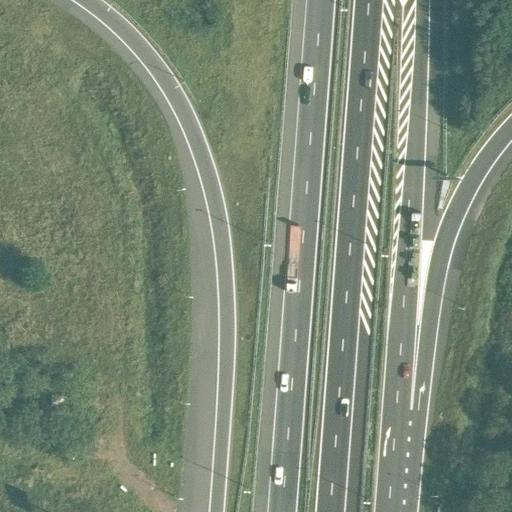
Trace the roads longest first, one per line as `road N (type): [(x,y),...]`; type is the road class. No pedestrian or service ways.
road 1 (motorway): [(84,0),(130,38),(162,79),(206,176),(226,324),(217,511)]
road 2 (motorway): [(318,0),(278,511)]
road 3 (motorway): [(327,511),(366,0)]
road 4 (motorway): [(396,408),(422,0)]
road 5 (motorway): [(396,408),(442,244),(477,172),(511,129)]
